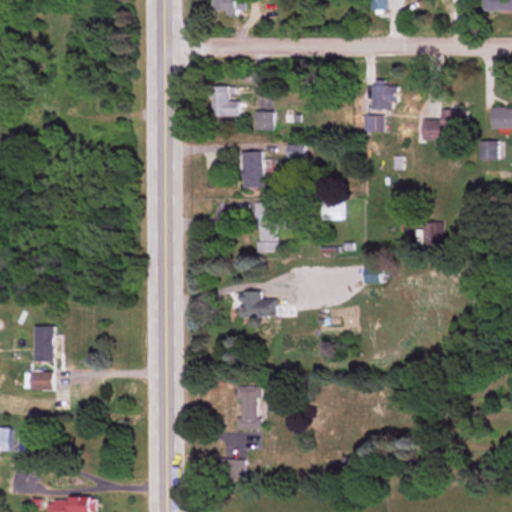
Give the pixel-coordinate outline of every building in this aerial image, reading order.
[(242,14),(242,0),(212,0),(213,14),(242,14)] [(368,0),(368,10),(388,10),(387,0),(368,0)] [(511,11),(511,0),(482,0),(483,11),(511,11)] [(373,86),(373,110),(396,110),(396,86),(373,86)] [(240,116),(240,101),(233,101),(233,87),(212,87),(212,116),(240,116)] [(78,114),(78,106),(91,106),(91,91),(76,91),(76,95),(63,95),(63,114),(78,114)] [(511,107),(492,107),(492,128),(511,128),(511,107)] [(440,120),(423,120),(423,142),(455,143),(455,131),(466,131),(467,110),(440,110),(440,120)] [(273,130),(273,112),(255,112),(255,130),(273,130)] [(367,132),(384,132),(384,116),(367,116),(367,132)] [(62,139),(62,152),(82,152),(82,139),(62,139)] [(480,159),(497,159),(497,141),(480,141),(480,159)] [(288,161),(304,161),(304,145),(288,145),(288,161)] [(243,188),(263,188),(263,152),(242,152),(243,188)] [(342,202),(322,202),(322,220),(342,220),(342,202)] [(256,253),(281,253),(281,203),(257,203),(256,253)] [(305,294),(305,268),(291,268),(291,294),(305,294)] [(261,292),(239,292),(239,317),(277,317),(277,300),(261,300),(261,292)] [(55,327),(35,327),(35,363),(55,363),(55,327)] [(54,391),(54,373),(30,373),(30,391),(54,391)] [(238,387),(238,429),(260,429),(260,387),(238,387)] [(11,429),(0,428),(0,453),(11,454),(11,429)] [(245,460),(220,460),(220,476),(245,476),(245,460)] [(96,511),(97,499),(49,499),(49,511),(96,511)]
